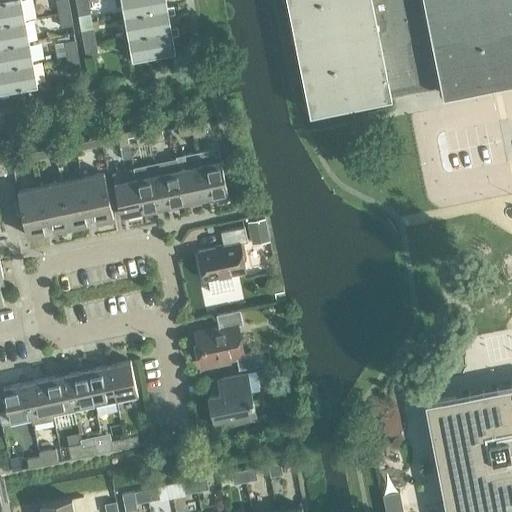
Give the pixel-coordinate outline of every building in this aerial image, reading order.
[(0,22),(25,18),(21,0),(10,0),(0,2),(0,22)] [(55,0),(58,13),(71,11),(68,0),(55,0)] [(91,14),(88,0),(84,0),(76,2),(79,16),(91,14)] [(122,0),(125,12),(167,5),(166,0),(122,0)] [(511,0),(287,0),(310,112),(376,99),(441,86),(443,95),(511,80),(511,0)] [(169,13),(173,12),(172,4),(167,5),(125,12),(129,34),(171,26),(169,13)] [(73,25),(71,11),(58,13),(61,27),(73,25)] [(0,43),(29,39),(25,18),(0,22),(0,43)] [(175,25),(171,26),(129,34),(133,58),(176,51),(173,34),(176,33),(175,25)] [(82,31),(84,45),(96,42),(94,28),(82,31)] [(0,64),(33,59),(29,39),(0,43),(0,64)] [(64,42),(55,44),(57,55),(65,53),(78,51),(76,40),(64,42)] [(99,57),(96,42),(84,45),(87,59),(99,57)] [(78,51),(65,53),(68,67),(80,64),(78,51)] [(0,91),(38,84),(33,59),(0,64),(0,91)] [(192,122),(194,131),(195,135),(208,132),(205,119),(192,122)] [(181,134),(194,131),(192,122),(179,125),(181,134)] [(149,125),(127,130),(129,136),(137,134),(139,143),(151,140),(152,140),(150,131),(149,125)] [(163,128),(150,131),(152,140),(165,137),(163,128)] [(130,143),(129,136),(127,130),(118,132),(124,159),(131,158),(128,143),(130,143)] [(102,135),(90,138),(92,145),(104,142),(102,135)] [(92,145),(90,138),(78,141),(80,148),(92,145)] [(78,141),(67,143),(68,150),(80,148),(78,141)] [(68,150),(67,143),(55,146),(56,153),(68,150)] [(55,146),(43,148),(44,155),(56,153),(55,146)] [(219,147),(199,151),(201,162),(207,194),(213,193),(214,197),(229,194),(219,147)] [(44,155),(43,148),(31,151),(33,158),(44,155)] [(31,151),(19,153),(21,160),(33,158),(31,151)] [(9,163),(21,160),(19,153),(8,156),(9,163)] [(172,206),(187,203),(179,167),(177,157),(156,161),(165,203),(171,202),(172,206)] [(156,161),(135,166),(145,212),(160,209),(159,204),(165,203),(156,161)] [(201,162),(179,167),(187,203),(203,200),(202,195),(207,194),(201,162)] [(129,211),(130,215),(145,212),(135,166),(113,170),(115,180),(122,212),(129,211)] [(105,171),(83,175),(91,209),(95,208),(98,219),(115,216),(105,171)] [(83,175),(62,180),(72,225),(89,221),(86,210),(91,209),(83,175)] [(62,180),(41,185),(48,218),(53,217),(55,229),(72,225),(62,180)] [(41,185),(19,189),(29,234),(46,231),(43,219),(48,218),(41,185)] [(265,218),(248,221),(252,243),(269,239),(265,218)] [(223,244),(199,248),(205,278),(247,269),(242,242),(246,241),(243,228),(220,232),(223,244)] [(196,330),(203,362),(235,355),(238,369),(266,364),(263,350),(245,354),(238,323),(244,322),(241,307),(217,312),(220,326),(196,330)] [(131,358),(109,363),(117,399),(139,395),(131,358)] [(95,404),(117,399),(109,363),(87,368),(95,404)] [(267,367),(256,369),(259,384),(271,382),(267,367)] [(87,368),(66,372),(74,409),(95,404),(87,368)] [(248,371),(219,377),(222,391),(210,393),(216,425),(258,416),(248,371)] [(53,413),(74,409),(66,372),(45,377),(53,413)] [(24,381),(32,418),(33,422),(54,417),(53,413),(45,377),(24,381)] [(11,422),(32,418),(24,381),(3,386),(11,422)] [(511,511),(511,384),(433,400),(426,402),(427,409),(447,511),(511,511)] [(138,433),(125,436),(127,445),(140,442),(138,433)] [(114,448),(127,445),(125,436),(112,439),(114,448)] [(72,457),(83,454),(81,446),(80,441),(69,444),(72,457)] [(94,443),(81,446),(83,454),(96,452),(94,443)] [(40,450),(40,454),(42,463),(59,459),(56,447),(40,450)] [(29,466),(42,463),(40,454),(28,457),(29,466)] [(12,470),(21,468),(19,455),(9,457),(12,470)] [(271,477),(283,474),(281,462),(268,464),(271,477)] [(255,467),(243,469),(246,481),(258,479),(255,467)] [(234,484),(246,481),(243,469),(231,472),(234,484)] [(207,477),(195,479),(197,491),(209,489),(207,477)] [(185,494),(197,491),(195,479),(183,482),(185,494)] [(158,487),(146,489),(149,501),(161,499),(158,487)] [(137,503),(149,501),(146,489),(134,491),(137,503)] [(404,511),(400,490),(383,493),(386,511),(404,511)] [(41,504),(43,511),(75,511),(72,498),(41,504)] [(106,511),(119,511),(117,501),(105,503),(106,511)]
